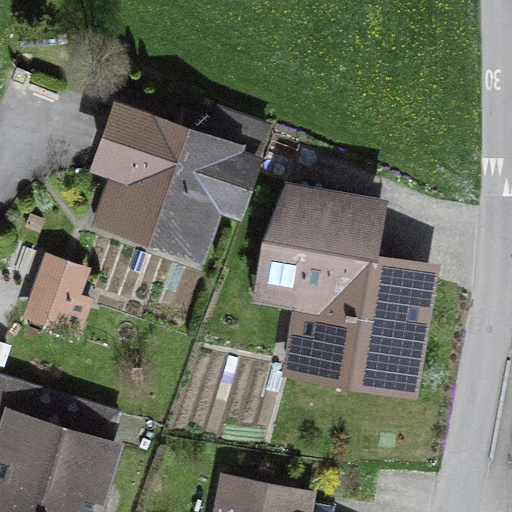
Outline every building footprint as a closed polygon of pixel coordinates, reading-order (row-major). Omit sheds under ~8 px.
[(117,111),(101,157),(100,167),(124,175),(111,212),(194,241),(210,197),(238,207),(267,125),(218,108),(210,132),(178,121),(174,133),(117,111)] [(298,356),(406,375),(423,276),(358,265),(370,200),(296,187),(278,232),(286,233),(275,296),(307,302),(298,356)] [(30,312),(77,328),(87,300),(73,295),(76,286),(43,274),(30,312)] [(0,455),(0,511),(90,511),(110,448),(107,447),(118,411),(0,375),(0,414),(12,419),(0,455)] [(281,511),(286,486),(227,475),(219,511),(281,511)]
